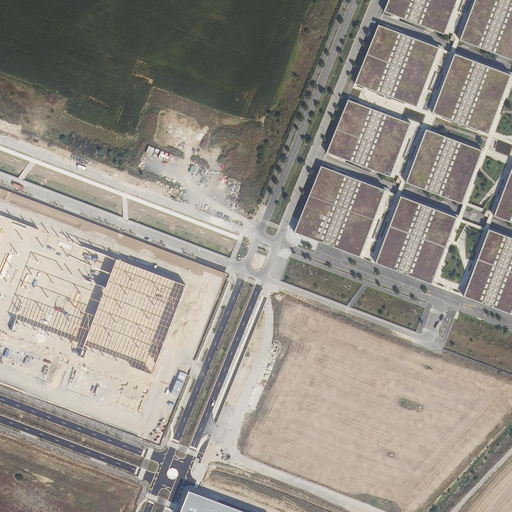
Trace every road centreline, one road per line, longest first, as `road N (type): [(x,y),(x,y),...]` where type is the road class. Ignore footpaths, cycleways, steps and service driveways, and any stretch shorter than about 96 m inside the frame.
road 1 (unclassified): [(185,468),(375,0)]
road 2 (unclassified): [(0,138),(257,236)]
road 3 (unclassified): [(245,269),(0,177)]
road 4 (unclassified): [(353,0),(257,236)]
road 5 (unclassified): [(245,269),(168,461)]
road 6 (unclassified): [(168,461),(0,398)]
road 7 (unclassified): [(0,418),(160,480)]
